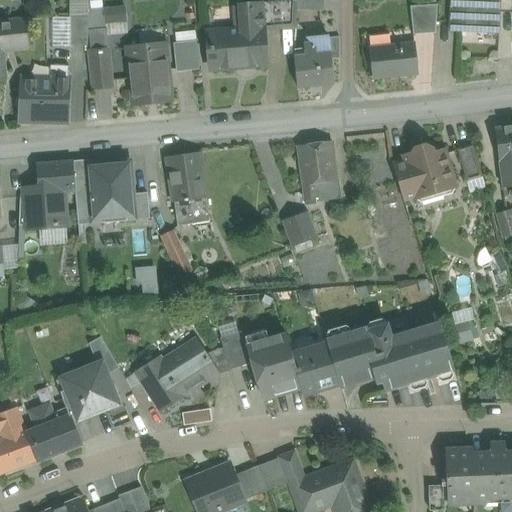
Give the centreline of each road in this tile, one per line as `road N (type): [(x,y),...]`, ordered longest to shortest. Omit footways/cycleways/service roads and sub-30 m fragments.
road 1 (residential): [(401,421),(164,442),(0,500)]
road 2 (residential): [(348,113),(0,148)]
road 3 (residential): [(511,93),(348,113)]
